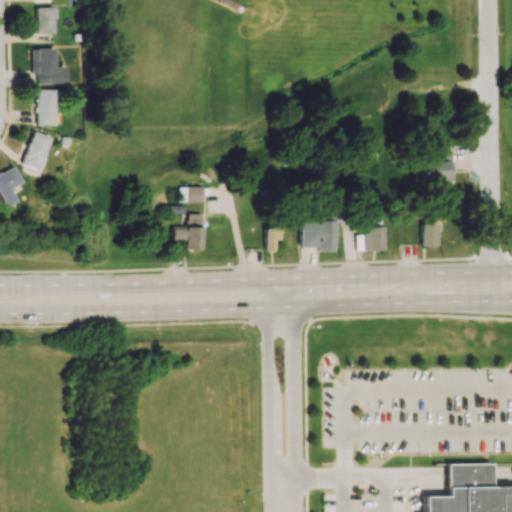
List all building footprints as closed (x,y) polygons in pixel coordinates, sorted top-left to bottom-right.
[(58,18),(58,8),(34,7),(33,33),(51,34),(52,17),(58,18)] [(52,48),(28,49),(29,74),(34,74),(35,83),(63,83),(63,66),(52,66),(52,48)] [(52,90),(34,89),(33,125),(51,125),(52,90)] [(18,164),(35,170),(47,138),(30,131),(18,164)] [(376,161),(376,149),(354,150),(354,162),(376,161)] [(450,181),(450,151),(431,152),(431,161),(416,161),(416,176),(433,176),(433,182),(450,181)] [(0,206),(12,200),(6,188),(18,182),(11,166),(0,171),(0,206)] [(201,187),(177,186),(177,201),(200,202),(201,187)] [(200,213),(182,214),(183,226),(171,226),(171,240),(184,240),(184,249),(201,249),(200,213)] [(317,252),(333,252),(334,220),(299,219),(298,247),(317,247),(317,252)] [(381,250),(380,219),(362,220),(363,251),(381,250)] [(263,225),(263,250),(274,250),(273,239),(280,239),(279,224),(263,225)] [(435,246),(435,224),(420,224),(419,246),(435,246)] [(511,511),(511,486),(488,487),(488,464),(444,464),(444,496),(420,497),(420,511),(511,511)]
